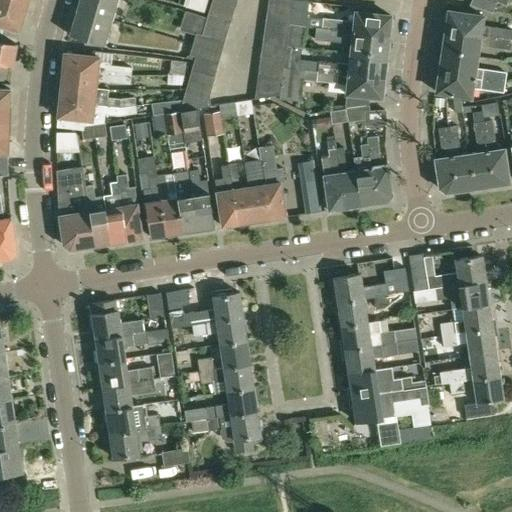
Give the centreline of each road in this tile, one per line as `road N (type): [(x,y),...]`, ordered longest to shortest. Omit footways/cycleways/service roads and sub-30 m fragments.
road 1 (residential): [(46,285),(421,229)]
road 2 (residential): [(46,285),(33,179),(40,57),(55,0)]
road 3 (residential): [(421,229),(407,116),(425,0)]
road 4 (residential): [(46,285),(81,511)]
